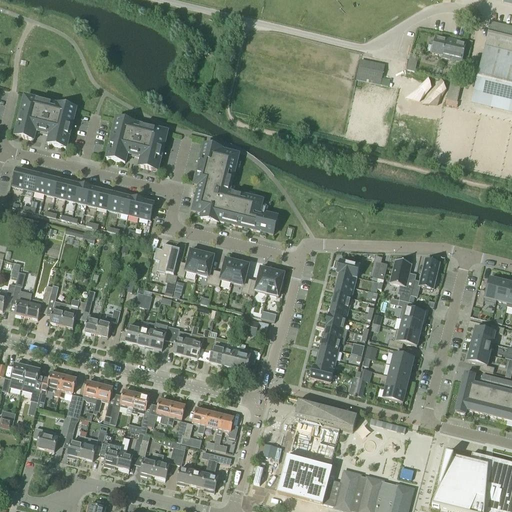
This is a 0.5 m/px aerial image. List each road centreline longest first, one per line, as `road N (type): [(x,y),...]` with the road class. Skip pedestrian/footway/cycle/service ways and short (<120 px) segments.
road 1 (residential): [(299,260),(170,228),(175,194),(0,150)]
road 2 (residential): [(261,405),(0,339)]
road 3 (residential): [(511,444),(423,423),(467,255)]
road 4 (residential): [(467,255),(315,244),(299,260)]
road 5 (residential): [(299,260),(261,405)]
road 6 (residential): [(77,480),(200,511)]
